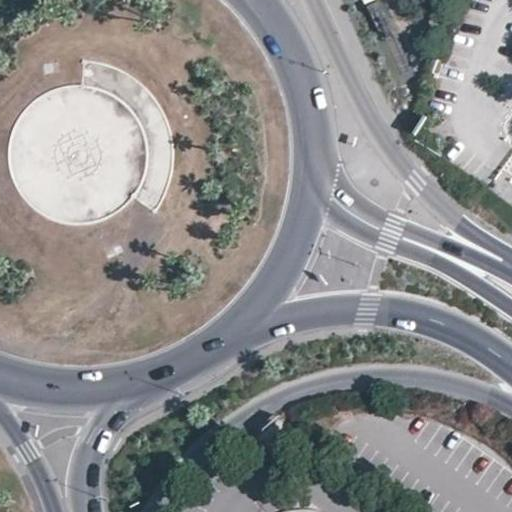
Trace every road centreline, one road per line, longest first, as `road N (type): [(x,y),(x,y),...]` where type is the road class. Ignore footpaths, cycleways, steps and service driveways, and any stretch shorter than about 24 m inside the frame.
road 1 (primary): [(155,511),(196,453),(280,396),(343,380),(389,379),(441,382),(511,403)]
road 2 (secondary): [(504,262),(441,211),(371,123),(315,0)]
road 3 (primary): [(236,325),(307,312),(412,314),(511,367)]
road 4 (primary): [(313,176),(307,96),(294,58),(256,0)]
road 5 (secondary): [(89,511),(88,454),(96,433),(176,364)]
road 6 (primary): [(0,369),(81,384),(176,364)]
road 7 (primary): [(236,325),(274,283),(300,232),(313,176)]
road 8 (primary): [(416,243),(358,215),(313,176)]
